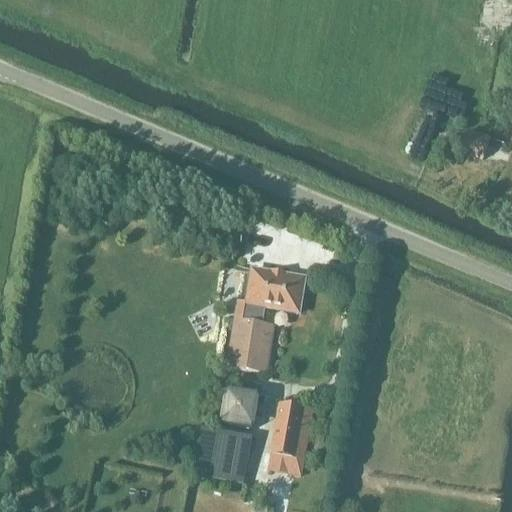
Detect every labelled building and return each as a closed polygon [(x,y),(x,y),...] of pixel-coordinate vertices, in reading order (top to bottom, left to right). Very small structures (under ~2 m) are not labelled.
[(459,156),(484,165),(491,142),(468,133),(459,156)] [(238,323),(261,327),(263,311),(297,316),(303,283),(284,280),(284,279),(283,278),(283,279),(272,278),(272,277),(270,276),(270,277),(252,274),(246,306),(238,305),(236,316),(240,316),(238,323)] [(238,323),(235,323),(235,324),(228,371),(264,377),(272,329),(261,327),(238,323)] [(225,396),(220,428),(252,433),(257,401),(225,396)] [(313,413),(279,407),(267,474),(301,480),(313,413)] [(252,442),(211,434),(200,432),(192,477),(244,488),(252,442)]
